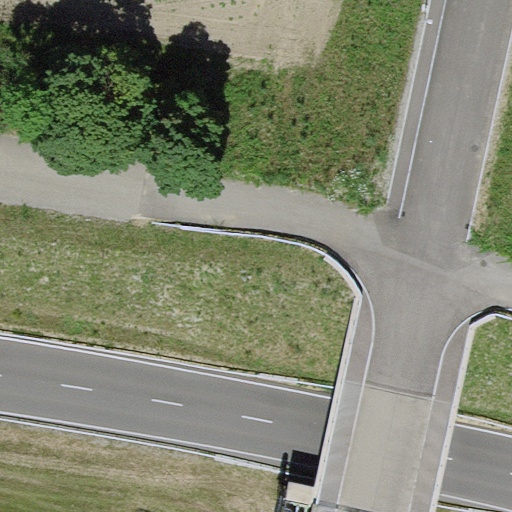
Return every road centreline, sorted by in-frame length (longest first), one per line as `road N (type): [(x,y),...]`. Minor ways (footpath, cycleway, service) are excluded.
road 1 (primary): [(0,369),(174,397),(511,472)]
road 2 (unclassified): [(379,511),(482,0)]
road 3 (track): [(0,165),(138,180),(428,249)]
